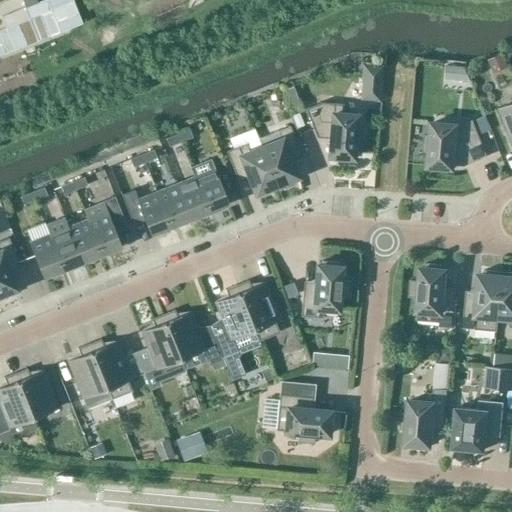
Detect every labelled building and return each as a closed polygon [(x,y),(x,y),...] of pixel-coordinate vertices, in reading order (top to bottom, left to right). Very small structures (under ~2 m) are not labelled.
[(502,54),(488,60),(492,71),(506,65),(502,54)] [(380,66),(364,65),(362,97),(378,98),(380,66)] [(464,67),(462,67),(461,81),(470,82),(464,67)] [(435,70),(434,81),(457,82),(458,71),(435,70)] [(293,87),(281,91),(289,112),(301,108),(293,87)] [(306,110),(313,129),(331,130),(329,156),(333,156),(333,161),(348,163),(348,158),(353,158),(354,145),(361,146),(362,129),(355,129),(356,115),(342,114),(342,105),(321,103),(306,110)] [(511,103),(499,109),(511,141),(511,103)] [(478,120),(483,133),(491,130),(485,117),(478,120)] [(452,168),(453,163),(462,159),(465,166),(487,157),(472,121),(460,126),(432,123),(431,136),(424,136),(423,152),(430,153),(428,166),(432,166),(432,171),(448,172),(448,168),(452,168)] [(262,147),(278,190),(295,183),(293,178),(297,177),(288,155),(299,151),(290,126),(278,131),(281,140),(262,147)] [(177,134),(180,142),(192,138),(189,129),(177,134)] [(180,142),(177,134),(165,139),(169,147),(180,142)] [(239,147),(227,152),(237,176),(247,172),(256,193),(260,192),(262,196),(278,190),(262,147),(250,152),(247,144),(239,147)] [(141,155),(145,163),(157,158),(153,150),(141,155)] [(145,163),(141,155),(130,159),(133,168),(145,163)] [(190,167),(194,177),(208,212),(228,204),(210,159),(190,167)] [(175,185),(189,220),(208,212),(194,177),(175,185)] [(72,182),(75,191),(87,186),(84,178),(72,182)] [(75,191),(72,182),(60,187),(63,196),(75,191)] [(175,185),(156,192),(170,227),(189,220),(175,185)] [(32,192),(35,200),(47,196),(44,187),(32,192)] [(133,191),(121,196),(133,225),(145,220),(151,235),(170,227),(156,192),(137,200),(133,191)] [(35,200),(32,192),(20,197),(23,205),(35,200)] [(127,228),(114,195),(82,208),(87,220),(101,255),(121,247),(115,233),(127,228)] [(49,235),(63,270),(82,262),(68,227),(64,216),(45,224),(49,235)] [(101,255),(87,220),(68,227),(82,262),(101,255)] [(63,270),(49,235),(29,243),(43,278),(63,270)] [(0,241),(0,300),(14,295),(12,291),(15,289),(7,267),(18,263),(8,239),(0,241)] [(337,310),(339,297),(349,297),(350,282),(340,281),(341,268),(337,267),(338,262),(322,261),(321,266),(317,266),(315,291),(303,290),(301,316),(322,318),(323,309),(337,310)] [(445,270),(441,270),(441,265),(425,264),(425,269),(421,268),(420,282),(410,281),(409,297),(419,298),(417,321),(439,323),(439,327),(452,328),(455,297),(443,296),(445,270)] [(498,317),(502,272),(484,271),(483,275),(479,275),(477,298),(465,297),(463,328),(497,331),(498,317)] [(511,273),(502,272),(498,317),(510,318),(509,327),(511,327),(511,273)] [(236,285),(259,341),(279,333),(275,322),(279,320),(264,283),(251,288),(248,280),(236,285)] [(297,294),(292,282),(283,286),(288,298),(297,294)] [(223,323),(211,327),(211,328),(222,355),(223,359),(225,363),(238,358),(240,354),(261,346),(259,341),(236,285),(225,289),(228,297),(215,302),(223,323)] [(174,310),(162,314),(180,359),(184,369),(209,359),(211,363),(223,359),(222,355),(211,328),(198,333),(190,312),(177,317),(174,310)] [(154,326),(141,332),(147,347),(156,369),(180,359),(162,314),(151,319),(154,326)] [(100,339),(89,344),(111,399),(131,391),(127,380),(131,379),(123,357),(116,341),(103,347),(100,339)] [(80,356),(67,361),(86,409),(111,399),(89,344),(77,348),(80,356)] [(439,360),(449,360),(450,350),(444,350),(439,354),(439,360)] [(326,365),(327,353),(313,351),(312,364),(326,365)] [(433,384),(436,360),(427,359),(424,383),(433,384)] [(511,369),(501,368),(499,389),(511,390),(511,369)] [(15,373),(33,418),(58,408),(43,371),(30,376),(27,369),(15,373)] [(265,381),(273,378),(269,369),(262,372),(265,381)] [(154,370),(144,374),(150,390),(160,386),(154,370)] [(0,431),(33,418),(15,373),(4,378),(7,385),(0,387),(0,431)] [(432,420),(444,421),(447,390),(433,389),(433,394),(425,393),(424,402),(409,401),(408,414),(401,414),(400,430),(407,430),(406,443),(410,444),(409,449),(425,450),(426,445),(430,446),(432,420)] [(250,394),(249,423),(267,423),(268,395),(250,394)] [(330,411),(304,409),(305,397),(279,395),(278,407),(276,430),(298,433),(298,443),(314,444),(315,434),(328,435),(328,431),(333,432),(334,416),(330,415),(330,411)] [(456,408),(452,448),(484,451),(487,425),(501,426),(503,403),(479,401),(479,410),(456,408)] [(176,442),(183,461),(198,455),(191,437),(176,442)] [(89,448),(94,459),(105,454),(100,443),(89,448)] [(156,449),(160,460),(173,455),(169,444),(156,449)]
